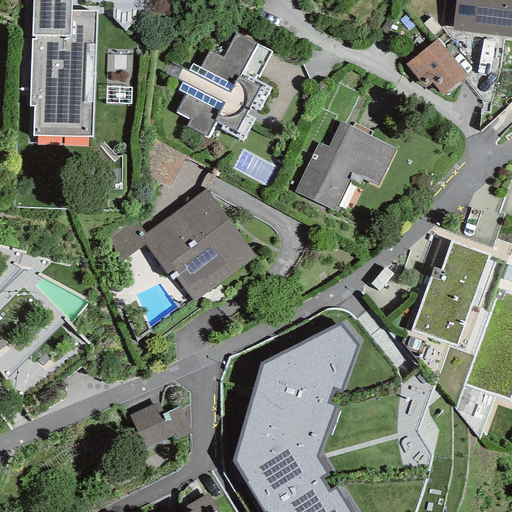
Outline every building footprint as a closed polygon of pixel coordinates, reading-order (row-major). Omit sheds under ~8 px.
[(68,0),(25,0),(20,136),(89,139),(93,15),(68,14),(68,0)] [(511,0),(452,0),(449,33),(511,38),(511,0)] [(216,60),(198,51),(167,119),(201,135),(208,120),(237,134),(275,54),(229,33),(216,60)] [(458,76),(431,42),(406,62),(433,96),(458,76)] [(321,115),(285,194),(331,215),(349,175),(377,187),(395,148),(321,115)] [(202,190),(135,241),(182,303),(249,253),(202,190)] [(51,262),(0,241),(0,370),(19,401),(89,342),(33,286),(51,262)] [(484,255),(442,241),(411,330),(453,344),(484,255)] [(511,374),(511,294),(493,288),(459,385),(503,401),(511,374)] [(341,314),(254,357),(230,460),(260,511),(356,511),(320,453),(361,342),(341,314)] [(160,399),(124,416),(139,448),(175,431),(160,399)] [(212,511),(205,498),(181,511),(212,511)]
